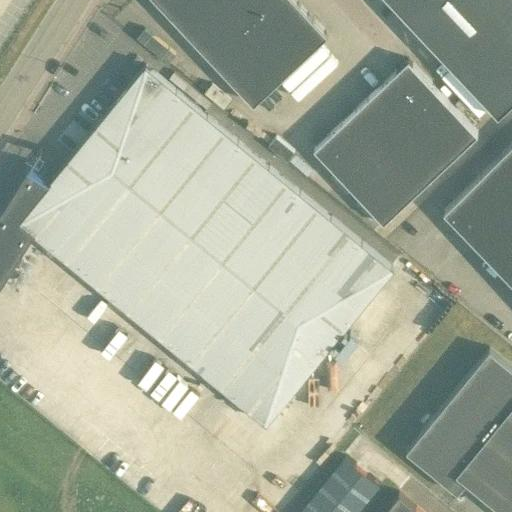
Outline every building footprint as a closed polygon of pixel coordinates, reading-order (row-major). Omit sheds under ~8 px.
[(133,1),(124,9),(381,220),(498,110),(511,97),(511,0),(140,0),(136,4),(133,1)] [(393,265),(146,62),(50,179),(28,165),(0,209),(0,283),(34,230),(266,420),(393,265)] [(511,140),(443,209),(511,278),(511,140)] [(451,292),(418,327),(424,333),(457,298),(451,292)] [(406,448),(457,489),(470,473),(511,507),(511,365),(489,347),(406,448)] [(0,511),(97,511),(123,482),(0,380),(0,511)] [(354,511),(379,482),(344,453),(296,511),(354,511)] [(423,511),(398,491),(380,511),(423,511)] [(212,511),(193,494),(180,509),(183,511),(212,511)]
